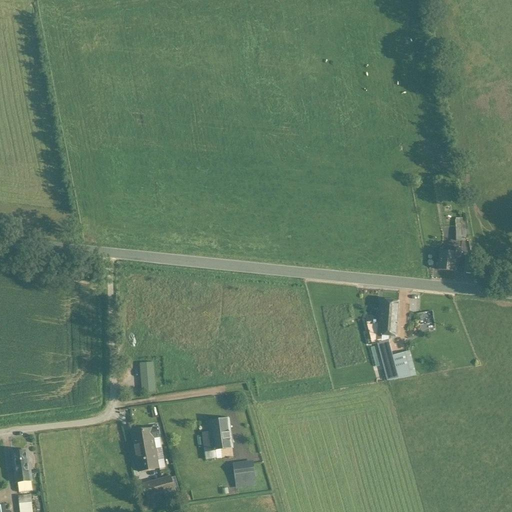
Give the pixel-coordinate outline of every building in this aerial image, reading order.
[(456,222),(456,231),(465,231),(465,222),(456,222)] [(456,241),(466,241),(466,239),(465,239),(465,231),(456,231),(456,235),(456,241)] [(454,253),(440,251),(438,270),(454,272),(456,257),(460,258),(461,249),(454,248),(454,253)] [(472,258),(465,258),(463,273),(475,274),(472,258)] [(399,302),(381,301),(381,311),(377,310),(377,316),(380,317),(380,322),(376,322),(376,321),(373,321),(373,322),(372,322),(378,343),(388,340),(389,324),(397,325),(399,302)] [(419,312),(420,329),(434,328),(433,311),(419,312)] [(372,322),(366,323),(372,344),(378,343),(372,322)] [(388,340),(378,343),(382,359),(393,356),(388,340)] [(393,356),(382,359),(388,381),(409,377),(403,353),(393,356)] [(227,420),(209,422),(211,433),(202,434),(204,452),(213,451),(213,450),(231,447),(227,420)] [(157,428),(132,432),(139,473),(157,470),(152,439),(159,438),(157,428)] [(220,449),(221,456),(233,455),(232,447),(220,449)] [(27,451),(12,453),(16,483),(18,483),(19,493),(32,491),(30,482),(31,481),(30,472),(30,471),(27,451)] [(229,472),(225,472),(228,491),(235,490),(230,460),(227,460),(229,472)] [(252,463),(240,464),(241,477),(253,475),(252,463)] [(241,477),(235,477),(237,489),(255,487),(253,475),(241,477)] [(171,478),(149,484),(152,495),(174,489),(171,478)] [(152,495),(149,484),(143,485),(144,490),(142,490),(143,492),(144,492),(146,497),(152,495)] [(143,492),(142,490),(137,492),(142,511),(143,511),(178,503),(174,489),(152,495),(146,497),(144,492),(143,492)] [(30,495),(18,496),(19,504),(31,503),(30,495)] [(32,511),(31,503),(19,504),(19,511),(32,511)]
